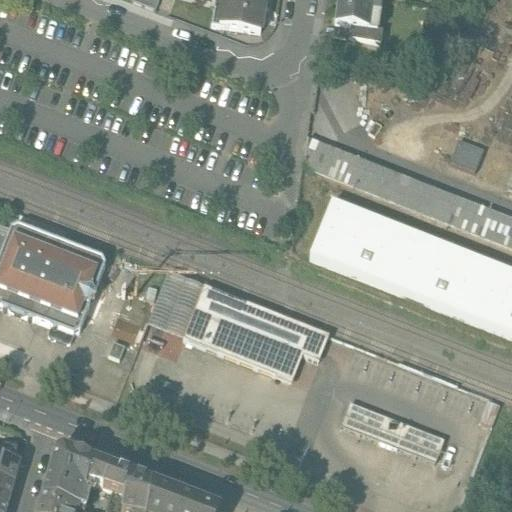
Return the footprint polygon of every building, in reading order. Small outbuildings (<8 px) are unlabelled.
[(159,0),(131,0),(130,4),(154,13),(159,0)] [(223,0),(222,13),(214,12),(211,28),(223,30),(224,29),(238,31),(238,33),(259,36),(264,0),(223,0)] [(380,0),(338,0),(334,26),(357,29),(376,32),(376,31),(380,0)] [(376,32),(357,29),(356,41),(380,45),(382,32),(376,31),(376,32)] [(481,155),(456,145),(447,167),(473,176),(481,155)] [(487,217),(305,146),(302,171),(477,240),(487,217)] [(311,263),(511,342),(511,278),(332,208),(311,263)] [(511,226),(487,217),(477,240),(511,253),(511,226)] [(65,236),(32,223),(27,234),(61,247),(65,236)] [(0,228),(0,257),(10,233),(0,228)] [(0,257),(0,310),(2,311),(4,315),(7,313),(27,321),(28,325),(32,323),(50,330),(47,338),(48,340),(68,347),(70,346),(73,338),(79,335),(104,270),(101,263),(94,260),(61,247),(27,234),(17,230),(10,233),(0,257)] [(99,250),(65,236),(61,247),(94,260),(99,250)] [(203,291),(167,277),(146,330),(147,330),(182,344),(203,291)] [(317,336),(203,291),(182,344),(288,386),(299,360),(306,362),(317,336)] [(124,351),(113,346),(107,360),(118,364),(124,351)] [(499,410),(487,405),(478,427),(491,431),(499,410)] [(386,423),(349,408),(340,431),(377,445),(386,423)] [(405,430),(386,423),(377,445),(396,453),(405,430)] [(443,445),(405,430),(396,453),(434,467),(443,445)] [(0,483),(13,487),(18,467),(12,465),(15,455),(4,452),(1,463),(0,462),(0,483)] [(108,470),(61,452),(54,456),(42,500),(81,511),(83,511),(87,498),(82,497),(85,486),(100,491),(108,470)] [(146,511),(147,509),(146,509),(150,487),(108,470),(100,491),(113,496),(124,499),(121,511),(146,511)] [(13,487),(0,483),(0,504),(7,507),(13,487)] [(214,511),(150,487),(146,509),(147,509),(146,511),(214,511)] [(121,511),(124,499),(113,496),(106,511),(121,511)] [(81,511),(42,500),(38,511),(81,511)]
